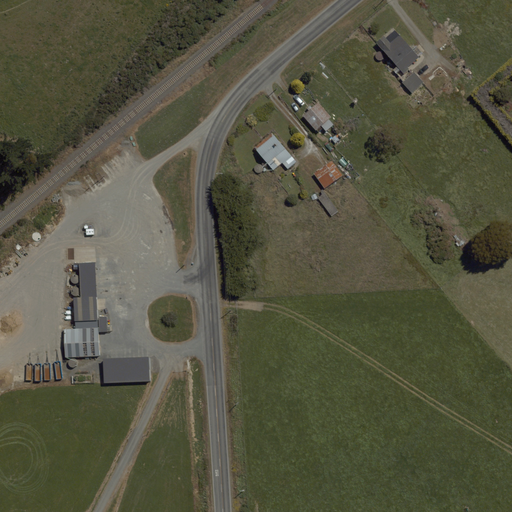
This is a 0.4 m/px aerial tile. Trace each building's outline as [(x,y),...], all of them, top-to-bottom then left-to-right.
[(395,29),(378,43),(403,73),(420,58),(395,29)] [(416,89),(424,82),(415,71),(402,83),(415,97),(420,93),(416,89)] [(318,103),(305,115),(319,130),(332,117),(318,103)] [(274,134),(257,149),(274,170),(292,156),(274,134)] [(333,162),(316,174),(325,188),(342,176),(333,162)] [(75,263),(79,321),(103,319),(99,261),(75,263)] [(95,328),(65,328),(65,358),(95,357),(95,328)] [(103,355),(105,383),(152,380),(151,353),(103,355)]
